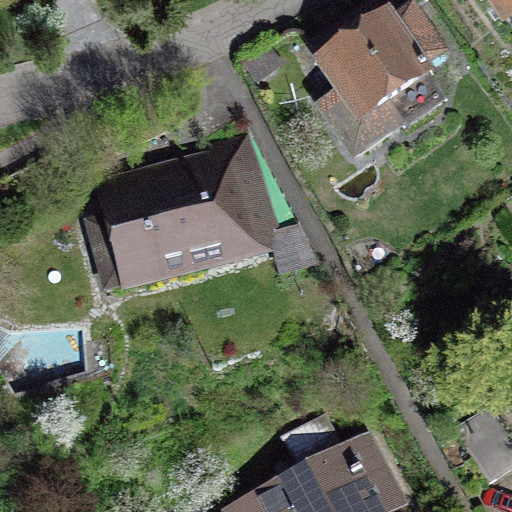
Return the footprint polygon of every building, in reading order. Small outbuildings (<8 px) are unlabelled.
[(511,0),(493,0),(510,25),(511,23),(511,0)] [(401,11),(320,63),(366,132),(446,80),(401,11)] [(252,142),(87,179),(113,295),(278,258),(252,142)] [(118,339),(89,337),(87,366),(117,368),(118,339)] [(511,440),(494,410),(459,430),(490,482),(511,469),(511,440)] [(405,511),(369,437),(215,511),(405,511)]
